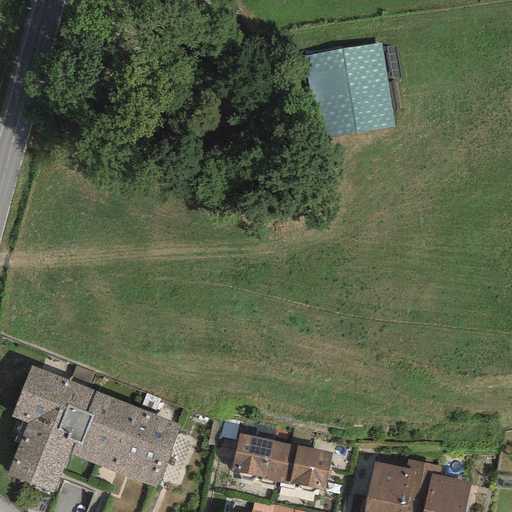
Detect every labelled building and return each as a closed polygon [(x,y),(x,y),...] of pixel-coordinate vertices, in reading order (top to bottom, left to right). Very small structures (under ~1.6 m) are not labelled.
[(380,46),(304,58),(317,141),(394,128),(380,46)] [(183,427),(32,368),(12,418),(28,424),(7,478),(54,497),(70,458),(158,492),(183,427)] [(289,486),(296,448),(238,437),(231,473),(289,486)] [(331,455),(296,448),(289,486),(324,494),(331,455)] [(406,461),(403,472),(414,474),(406,511),(423,511),(430,477),(439,479),(441,469),(406,461)] [(403,472),(373,466),(363,511),(406,511),(414,474),(403,472)] [(439,479),(430,477),(423,511),(465,511),(471,485),(439,479)]
